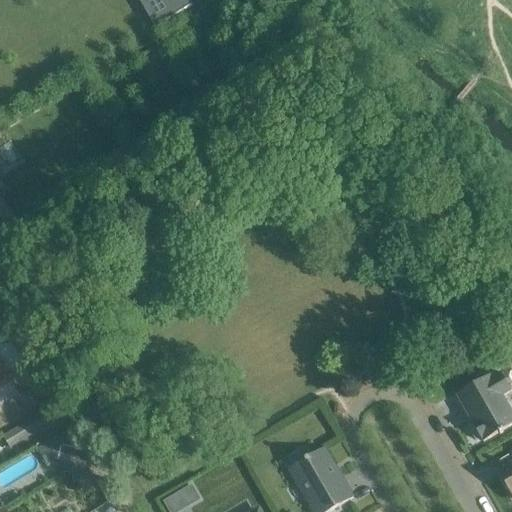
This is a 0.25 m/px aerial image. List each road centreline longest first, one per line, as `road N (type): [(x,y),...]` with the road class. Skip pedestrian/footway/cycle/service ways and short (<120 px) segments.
road 1 (residential): [(396,511),(350,420),(381,393),(417,409),(474,511)]
road 2 (residential): [(123,511),(0,316)]
